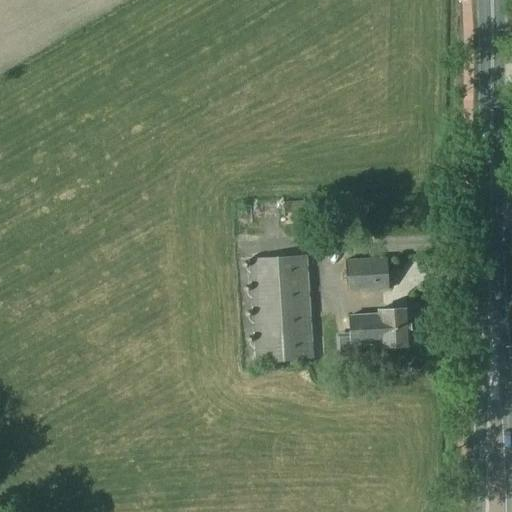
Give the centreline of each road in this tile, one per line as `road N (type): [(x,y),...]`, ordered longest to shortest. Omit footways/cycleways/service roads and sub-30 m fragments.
road 1 (tertiary): [(489,342),(490,0)]
road 2 (tertiary): [(489,342),(477,511)]
